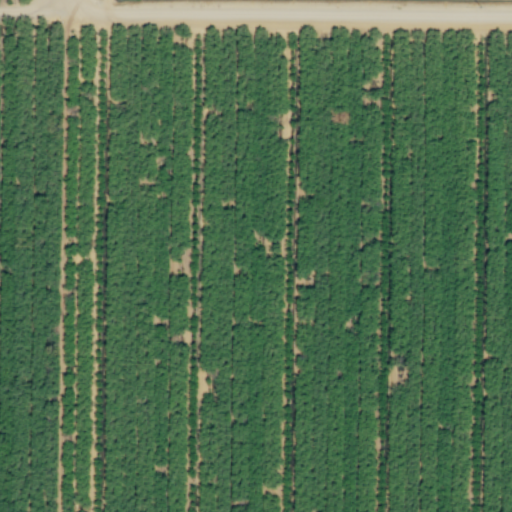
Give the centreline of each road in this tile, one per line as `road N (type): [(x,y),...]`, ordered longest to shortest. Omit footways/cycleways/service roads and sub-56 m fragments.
road 1 (track): [(477,511),(484,14)]
road 2 (track): [(196,511),(203,15)]
road 3 (track): [(385,511),(391,15)]
road 4 (track): [(287,511),(293,15)]
road 5 (track): [(511,14),(117,15),(77,0)]
